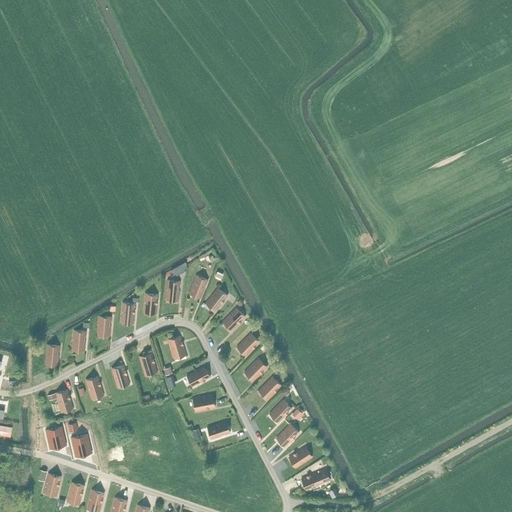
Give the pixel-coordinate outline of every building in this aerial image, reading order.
[(201,298),(208,280),(197,275),(189,293),(201,298)] [(179,301),(180,281),(168,280),(166,300),(179,301)] [(216,311),(228,296),(218,288),(206,303),(216,311)] [(156,314),(158,295),(146,293),(144,313),(156,314)] [(134,323),(136,304),(123,303),(121,322),(134,323)] [(232,330),(246,317),(237,308),(223,322),(232,330)] [(110,336),(112,317),(99,316),(97,335),(110,336)] [(74,330),(72,350),(85,351),(86,331),(74,330)] [(237,347),(246,356),(260,342),(251,333),(237,347)] [(174,358),(186,355),(181,336),(169,340),(174,358)] [(58,365),(60,346),(47,344),(46,364),(58,365)] [(145,376),(157,372),(152,353),(140,357),(145,376)] [(254,381),(267,367),(259,358),(245,372),(254,381)] [(118,387),(130,384),(124,365),(112,369),(118,387)] [(193,386),(210,377),(204,366),(187,375),(193,386)] [(174,375),(167,377),(170,386),(177,384),(174,375)] [(92,399),(104,395),(98,376),(86,380),(92,399)] [(268,399),(282,385),(273,377),(259,390),(268,399)] [(57,398),(61,412),(73,408),(68,389),(56,393),(57,398)] [(196,411),(215,407),(213,395),(193,399),(196,411)] [(279,422),(292,408),(283,400),(270,414),(279,422)] [(303,413),(298,408),(293,413),(298,418),(303,413)] [(208,427),(212,439),(230,433),(226,421),(218,424),(208,427)] [(0,433),(12,435),(13,425),(0,423),(0,433)] [(76,423),(68,424),(70,431),(78,430),(76,423)] [(286,447),(299,433),(290,424),(277,438),(286,447)] [(62,427),(46,431),(50,448),(66,445),(62,427)] [(74,455),(90,452),(87,435),(70,438),(74,455)] [(296,468),(312,457),(305,447),(289,457),(296,468)] [(302,478),(307,490),(330,480),(325,469),(302,478)] [(56,496),(61,477),(49,474),(44,493),(56,496)] [(80,504),(84,485),(72,482),(68,501),(80,504)] [(336,487),(329,491),(333,497),(340,494),(339,492),(336,487)] [(344,489),(339,492),(340,494),(341,497),(347,494),(344,489)] [(99,511),(104,493),(92,490),(88,509),(99,511)] [(124,511),(127,501),(115,498),(111,511),(124,511)]
